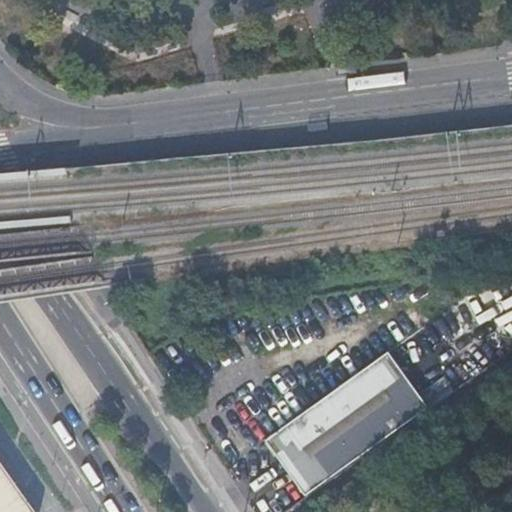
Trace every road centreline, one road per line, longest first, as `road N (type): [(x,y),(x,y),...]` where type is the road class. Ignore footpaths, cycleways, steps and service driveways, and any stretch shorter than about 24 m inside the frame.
road 1 (residential): [(135,123),(511,76)]
road 2 (primary): [(211,511),(0,206)]
road 3 (primary): [(0,331),(120,511)]
road 4 (residential): [(135,123),(54,112),(0,78)]
road 5 (residential): [(0,157),(135,123)]
